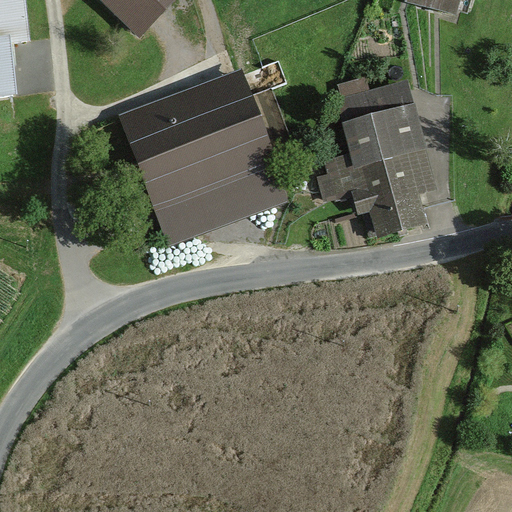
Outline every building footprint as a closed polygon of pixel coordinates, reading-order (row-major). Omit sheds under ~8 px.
[(34,0),(0,0),(0,95),(27,93),(22,46),(40,44),(34,0)] [(103,0),(152,41),(187,0),(103,0)] [(467,0),(420,0),(420,1),(462,16),(467,0)] [(249,79),(131,123),(178,247),(296,202),(249,79)] [(438,190),(410,92),(352,108),(365,154),(335,162),(345,201),(366,195),(379,242),(431,227),(422,195),(438,190)]
